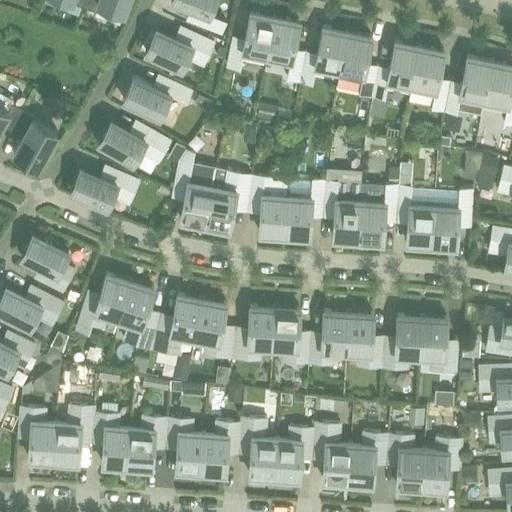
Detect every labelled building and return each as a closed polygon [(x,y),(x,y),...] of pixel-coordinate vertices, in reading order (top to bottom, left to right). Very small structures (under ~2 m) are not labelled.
[(84,0),(82,5),(95,10),(98,2),(124,11),(127,0),(84,0)] [(174,0),(198,9),(193,20),(221,31),(226,19),(209,13),(213,0),(174,0)] [(243,49),(267,54),(275,14),(251,9),(245,37),(233,35),(227,64),(239,67),(243,49)] [(287,76),(299,79),(305,50),(293,47),(299,19),(275,14),(267,54),(291,59),(287,76)] [(315,64),(339,68),(347,29),(323,24),(317,52),(305,50),(299,79),(312,81),(315,64)] [(155,54),(153,59),(166,65),(168,60),(182,66),(187,55),(203,62),(214,40),(187,27),(182,38),(156,26),(145,50),(155,54)] [(360,91),(372,93),(378,64),(366,62),(371,34),(347,29),(339,68),(363,73),(360,91)] [(387,78),(411,83),(419,44),(395,39),(389,67),(378,64),(372,93),(384,96),(387,78)] [(432,106),(444,108),(450,79),(438,77),(444,49),(419,44),(411,83),(435,88),(432,106)] [(460,93),(484,98),(492,58),(467,53),(462,81),(450,79),(444,108),(456,111),(460,93)] [(511,82),(511,62),(492,58),(484,98),(508,103),(504,120),(511,121),(511,91),(510,91),(511,82)] [(123,98),(133,103),(131,107),(144,113),(146,109),(159,115),(170,92),(186,99),(188,94),(192,88),(164,75),(159,86),(133,75),(123,98)] [(192,88),(188,94),(196,98),(199,91),(192,87),(192,88)] [(196,107),(207,112),(213,97),(199,91),(196,98),(195,99),(198,100),(196,107)] [(257,114),(276,118),(279,104),(260,100),(257,114)] [(11,130),(23,108),(12,101),(7,109),(0,104),(0,125),(1,124),(11,130)] [(23,108),(11,130),(22,135),(13,151),(24,157),(23,160),(34,166),(35,163),(38,164),(57,130),(34,117),(35,114),(23,108)] [(98,140),(108,146),(106,150),(118,157),(120,153),(133,160),(139,150),(157,160),(170,138),(141,122),(135,132),(111,118),(98,140)] [(440,133),(439,142),(449,143),(450,135),(440,133)] [(179,159),(186,147),(185,147),(186,146),(176,140),(170,151),(179,157),(179,159)] [(204,223),(212,183),(215,166),(191,161),(194,149),(186,147),(179,159),(173,188),(185,190),(180,218),(204,223)] [(483,152),(479,169),(495,172),(499,155),(483,152)] [(498,188),(511,191),(511,165),(504,164),(498,188)] [(81,194),(79,198),(92,204),(93,199),(107,205),(112,194),(129,201),(139,178),(111,166),(106,177),(80,165),(70,189),(81,194)] [(234,200),(248,202),(251,172),(227,168),(224,185),(212,183),(204,223),(229,227),(234,200)] [(288,175),(251,172),(248,202),(261,203),(259,232),(284,233),(288,175)] [(288,175),(284,233),(309,235),(311,206),(323,207),(325,177),(313,176),(311,194),(287,193),(288,175)] [(333,236),(358,238),(360,198),(336,196),(337,178),(325,177),(323,207),(335,208),(333,236)] [(384,211),(396,212),(399,182),(386,181),(385,199),(360,198),(358,238),(383,240),(384,211)] [(406,241),(431,243),(434,203),(410,201),(411,183),(399,182),(396,212),(408,213),(406,241)] [(458,204),(434,203),(431,243),(456,245),(458,216),(470,217),(472,187),(460,186),(458,204)] [(511,227),(493,224),(489,249),(507,252),(504,264),(511,265),(511,227)] [(74,266),(63,260),(68,249),(55,243),(57,238),(45,232),(43,236),(32,231),(21,254),(46,267),(41,278),(62,288),(74,266)] [(106,271),(100,290),(98,298),(86,294),(79,317),(103,325),(107,313),(118,316),(130,278),(106,271)] [(154,286),(130,278),(118,316),(129,320),(124,337),(149,345),(158,317),(145,313),(154,286)] [(73,281),(68,296),(78,300),(83,284),(73,281)] [(31,297),(20,291),(6,284),(0,294),(0,309),(4,312),(2,316),(15,323),(17,318),(30,325),(36,314),(46,319),(58,297),(36,286),(31,297)] [(172,319),(158,317),(149,345),(180,351),(183,334),(194,336),(202,296),(177,291),(172,319)] [(221,329),(222,320),(226,301),(202,296),(194,336),(206,338),(204,350),(232,355),(234,331),(221,329)] [(261,344),(271,345),(274,305),(250,303),(248,332),(234,331),(232,355),(260,357),(261,344)] [(283,358),(307,359),(309,335),(298,335),(300,306),(274,305),(271,345),(284,346),(283,358)] [(334,349),(345,349),(347,309),(324,308),(322,336),(309,335),(307,359),(334,361),(334,349)] [(357,362),(381,364),(382,340),(372,339),(373,311),(347,309),(345,349),(358,350),(357,362)] [(408,353),(418,354),(421,314),(397,312),(396,341),(382,340),(381,364),(407,365),(408,353)] [(511,340),(511,314),(504,313),(502,325),(490,323),(486,348),(510,352),(511,340)] [(447,315),(421,314),(418,354),(431,355),(431,367),(456,368),(457,344),(445,344),(447,315)] [(8,342),(0,338),(0,366),(7,370),(12,359),(23,365),(35,342),(13,331),(8,342)] [(474,368),(474,355),(461,356),(461,369),(474,368)] [(478,389),(498,388),(498,400),(511,399),(511,373),(509,374),(509,362),(477,363),(478,389)] [(99,376),(119,379),(120,370),(100,367),(99,376)] [(170,378),(170,387),(182,389),(183,378),(170,378)] [(0,407),(2,408),(12,385),(0,379),(0,407)] [(228,384),(227,398),(241,398),(242,384),(228,384)] [(442,390),(441,403),(455,403),(455,391),(442,390)] [(78,461),(79,441),(80,432),(92,433),(94,403),(69,402),(68,420),(56,419),(53,459),(78,461)] [(102,462),(127,464),(129,424),(118,423),(119,411),(94,409),(94,403),(92,433),(104,434),(102,462)] [(429,403),(427,414),(441,415),(441,404),(429,403)] [(31,429),(30,437),(28,457),(53,459),(56,419),(45,418),(45,406),(20,404),(19,428),(31,429)] [(152,466),(153,446),(154,437),(166,438),(167,415),(142,413),(141,425),(129,424),(127,464),(152,466)] [(265,434),(266,422),(267,414),(241,413),(241,420),(239,444),(251,445),(249,473),(274,475),(276,435),(265,434)] [(489,440),(502,439),(503,451),(511,450),(511,414),(511,413),(487,414),(489,440)] [(192,429),(193,416),(167,415),(166,438),(178,439),(175,468),(200,470),(203,429),(192,429)] [(225,471),(227,451),(227,443),(239,444),(241,420),(216,418),(215,430),(203,429),(200,470),(225,471)] [(299,477),(300,457),(301,448),(313,449),(314,425),(289,423),(288,436),(276,435),(274,475),(299,477)] [(323,478),(347,480),(350,440),(339,439),(340,427),(314,425),(313,449),(325,450),(323,478)] [(362,441),(350,440),(347,480),(372,482),(374,454),(386,455),(388,431),(363,429),(362,441)] [(396,484),(421,486),(423,445),(412,444),(413,432),(388,431),(386,455),(398,455),(396,484)] [(435,446),(423,445),(421,486),(446,487),(448,459),(460,460),(461,436),(436,434),(435,446)] [(469,462),(468,480),(485,480),(485,462),(469,462)] [(511,465),(488,467),(490,492),(508,491),(508,504),(511,503),(511,465)]
